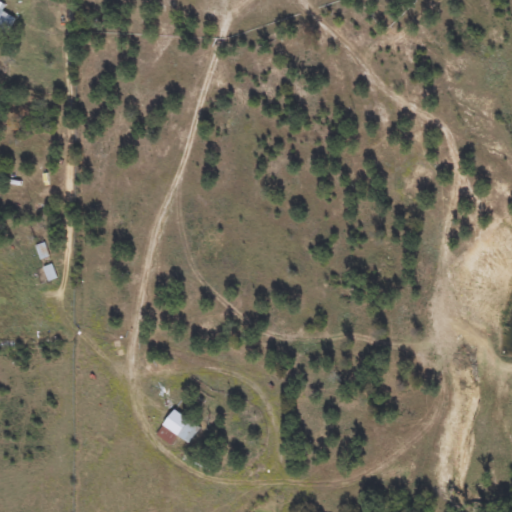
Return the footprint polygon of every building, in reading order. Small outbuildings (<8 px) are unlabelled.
[(0,22),(10,28),(16,16),(0,7),(0,22)] [(434,172),(416,162),(401,189),(419,199),(434,172)] [(36,245),(41,258),(48,255),(43,242),(36,245)] [(41,268),(47,281),(57,277),(51,264),(41,268)] [(157,434),(171,445),(179,435),(189,443),(201,428),(176,409),(157,434)]
